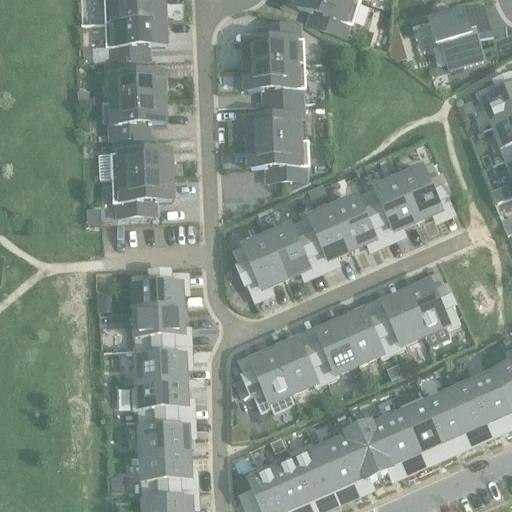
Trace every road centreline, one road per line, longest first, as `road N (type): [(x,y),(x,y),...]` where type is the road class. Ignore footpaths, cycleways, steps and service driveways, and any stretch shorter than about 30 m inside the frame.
road 1 (residential): [(210,0),(202,37),(212,263)]
road 2 (residential): [(455,250),(237,340)]
road 3 (residential): [(237,340),(217,377),(220,511)]
